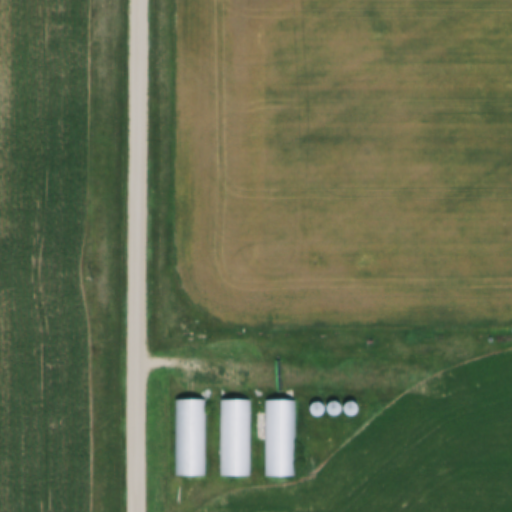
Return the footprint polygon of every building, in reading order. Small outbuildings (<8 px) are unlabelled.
[(208,394),(209,468),(179,468),(179,394),(208,394)] [(253,394),(254,468),(223,468),(223,394),(253,394)] [(267,394),(297,394),(297,468),(267,468),(267,394)] [(320,409),(323,408),(326,405),(327,401),(326,398),(323,395),(320,394),(316,395),(313,398),(313,401),(314,405),(316,408),(320,409)] [(337,408),(340,407),(343,405),(344,401),(343,397),(340,395),(337,394),(333,395),(331,397),(330,401),(331,405),(333,407),(337,408)] [(354,408),(357,407),(360,404),(361,401),(360,397),(357,394),(354,394),(350,394),(348,397),(347,401),(348,404),(350,407),(354,408)] [(329,409),(332,418),(347,413),(349,417),(358,414),(355,404),(339,409),(338,406),(329,409)]
